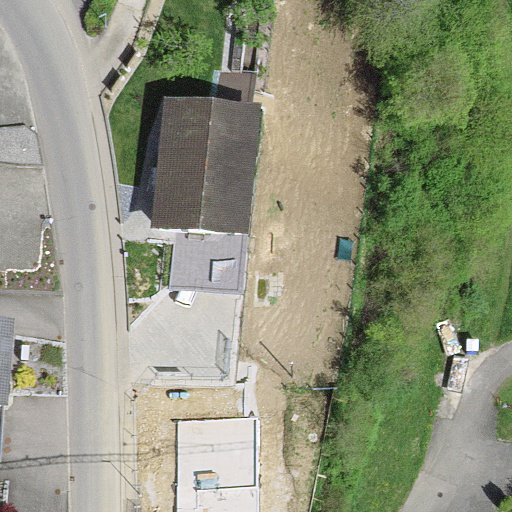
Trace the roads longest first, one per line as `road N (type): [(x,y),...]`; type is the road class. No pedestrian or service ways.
road 1 (residential): [(105,511),(106,404),(90,206),(68,87),(21,0)]
road 2 (residential): [(511,362),(486,375),(412,511)]
